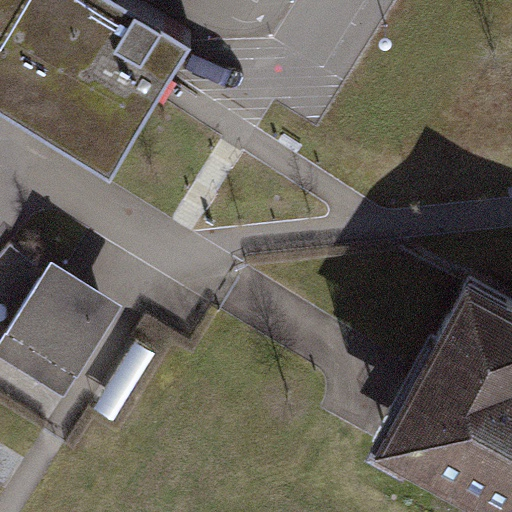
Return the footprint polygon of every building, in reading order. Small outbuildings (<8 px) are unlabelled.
[(189,19),(156,0),(0,0),(0,95),(105,159),(121,131),(152,81),(189,19)] [(0,313),(39,248),(0,221),(0,313)] [(94,280),(39,248),(0,313),(0,372),(71,415),(137,306),(99,284),(94,280)] [(511,283),(465,258),(391,377),(362,423),(511,506),(511,283)] [(97,399),(121,411),(155,347),(131,334),(97,399)]
